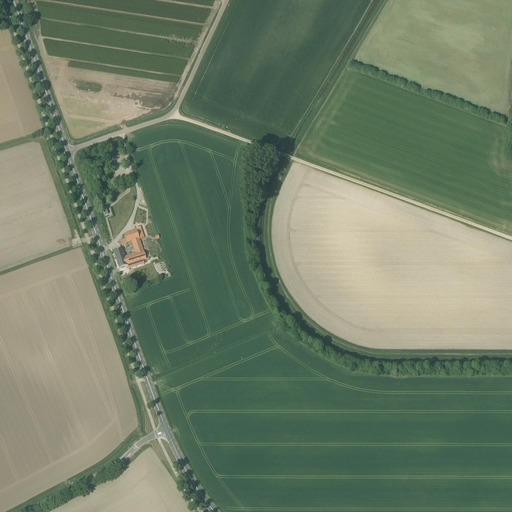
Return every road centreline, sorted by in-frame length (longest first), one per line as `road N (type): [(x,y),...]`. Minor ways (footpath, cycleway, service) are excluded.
road 1 (primary): [(165,429),(66,152)]
road 2 (unclassified): [(66,152),(173,116),(228,0)]
road 3 (track): [(511,239),(294,159)]
road 4 (primary): [(66,152),(13,0)]
road 5 (unclassified): [(29,511),(165,429)]
road 6 (track): [(294,159),(173,116)]
